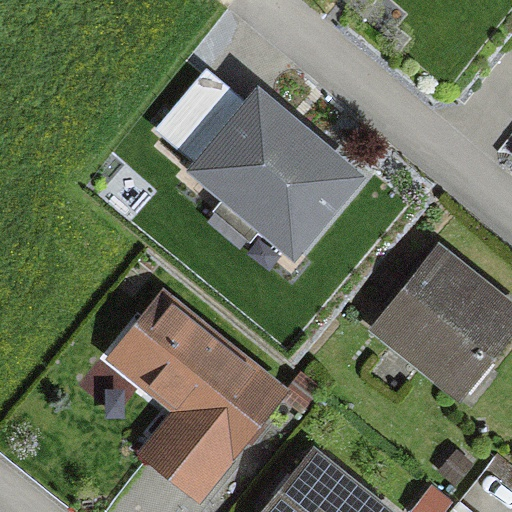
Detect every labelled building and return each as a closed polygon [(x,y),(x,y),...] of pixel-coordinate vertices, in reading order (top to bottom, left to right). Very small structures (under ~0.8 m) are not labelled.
[(357,185),(255,101),(189,182),(291,266),(357,185)] [(476,360),(510,318),(437,259),(379,331),(440,380),(463,350),(476,360)] [(285,401),(163,305),(114,366),(182,420),(149,461),(203,503),(285,401)] [(436,473),(450,484),(466,465),(452,454),(436,473)] [(372,511),(311,462),(271,511),(372,511)] [(428,511),(438,502),(424,490),(408,508),(412,511),(428,511)]
